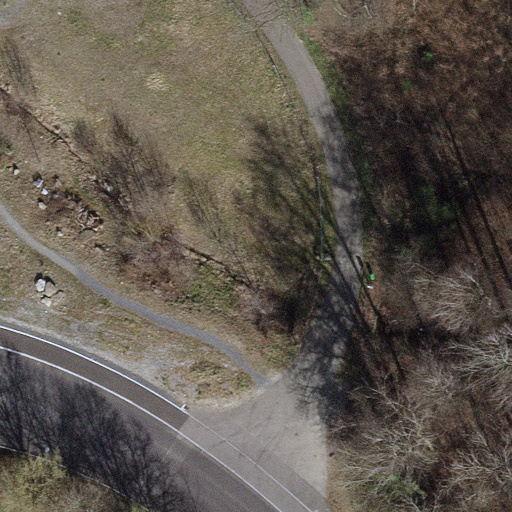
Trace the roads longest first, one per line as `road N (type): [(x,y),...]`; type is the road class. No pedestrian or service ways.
road 1 (track): [(259,0),(297,43),(340,147),(350,256),(309,404),(230,511)]
road 2 (tertiary): [(0,392),(118,441),(220,511)]
